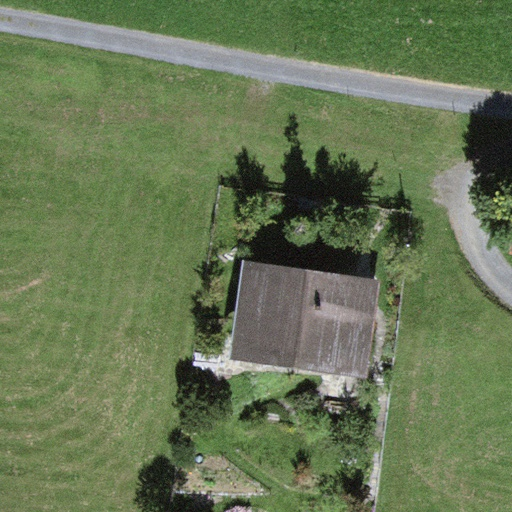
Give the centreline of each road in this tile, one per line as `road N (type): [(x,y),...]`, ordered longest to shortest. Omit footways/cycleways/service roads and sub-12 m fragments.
road 1 (unclassified): [(0,22),(511,106)]
road 2 (track): [(511,172),(482,191),(472,246),(511,293)]
